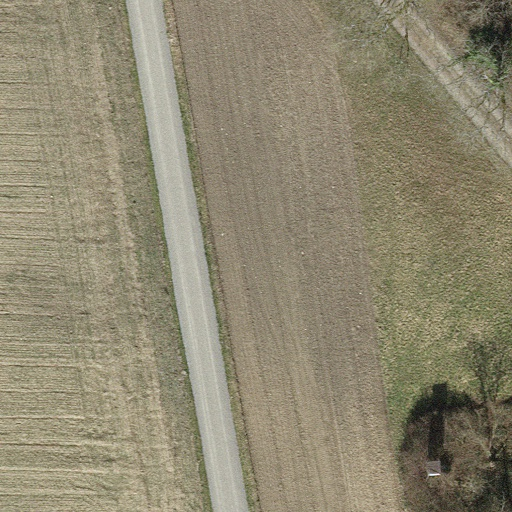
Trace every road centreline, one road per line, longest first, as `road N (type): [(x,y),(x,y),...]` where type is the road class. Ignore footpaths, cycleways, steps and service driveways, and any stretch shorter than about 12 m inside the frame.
road 1 (track): [(147,0),(234,511)]
road 2 (track): [(511,144),(391,0)]
